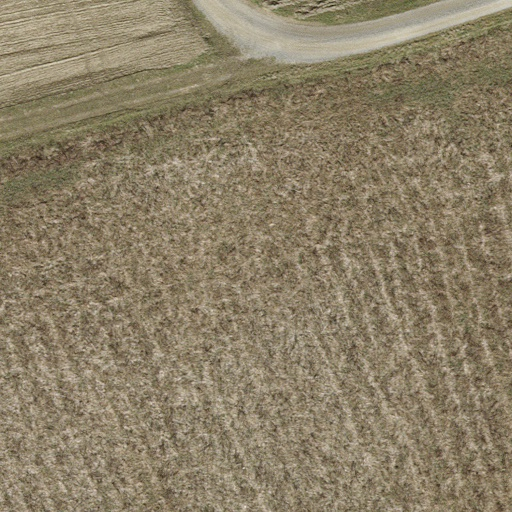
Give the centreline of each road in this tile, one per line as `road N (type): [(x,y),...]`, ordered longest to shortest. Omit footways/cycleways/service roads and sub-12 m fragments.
road 1 (track): [(509,0),(363,48),(290,50),(220,16),(210,0)]
road 2 (track): [(0,126),(290,50)]
